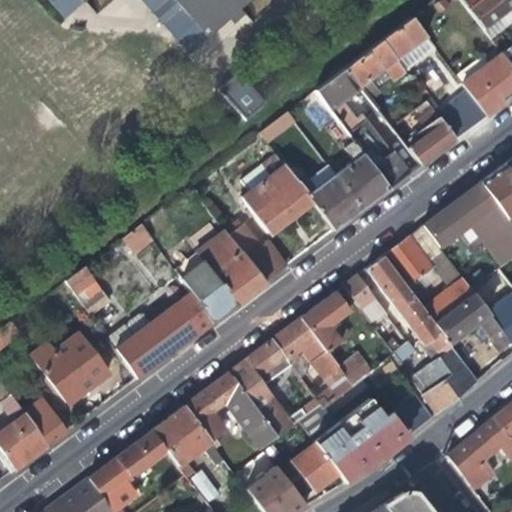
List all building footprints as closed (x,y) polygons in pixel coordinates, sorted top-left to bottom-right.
[(67,0),(37,0),(59,24),(76,10),(67,0)] [(67,0),(76,10),(79,7),(72,0),(67,0)] [(86,0),(163,0),(202,43),(250,0),(72,0),(79,7),(86,0)] [(131,0),(184,58),(202,43),(163,0),(131,0)] [(511,7),(511,0),(457,0),(481,31),(511,7)] [(409,18),(378,42),(394,64),(424,39),(409,18)] [(431,48),(424,39),(394,64),(400,72),(431,48)] [(394,64),(378,42),(343,69),(358,89),(359,90),(383,71),(388,77),(392,82),(401,74),(400,72),(394,64)] [(511,51),(503,59),(511,71),(511,51)] [(497,98),(511,86),(511,71),(503,59),(500,55),(459,86),(483,118),(501,104),(497,98)] [(340,103),(358,89),(343,69),(313,92),(351,142),(386,190),(404,177),(372,134),(377,130),(373,125),(368,129),(363,122),(357,126),(340,103)] [(363,97),(388,77),(383,71),(359,90),(363,97)] [(220,89),(246,118),(265,101),(238,72),(220,89)] [(433,117),(437,122),(452,141),(474,124),(456,100),(433,117)] [(430,113),(423,104),(414,111),(413,111),(420,122),(430,113)] [(293,123),(286,113),(258,135),(265,144),(293,123)] [(417,168),(452,141),(437,122),(407,145),(409,149),(405,152),(417,168)] [(349,161),(332,174),(359,211),(386,190),(351,142),(341,150),(349,161)] [(511,158),(501,166),(511,180),(511,158)] [(511,180),(501,166),(477,185),(505,222),(511,216),(511,180)] [(326,167),(298,189),(311,206),(331,232),(359,211),(332,174),(326,167)] [(267,238),(311,206),(298,189),(283,169),(240,202),(267,238)] [(511,231),(505,222),(477,185),(462,196),(420,229),(436,250),(467,226),(499,268),(511,257),(511,231)] [(240,225),(224,237),(243,261),(261,285),(284,267),(265,244),(259,249),(240,225)] [(150,242),(139,226),(111,247),(115,253),(125,246),(133,256),(150,242)] [(195,255),(210,274),(233,306),(261,285),(243,261),(224,237),(223,235),(195,255)] [(438,280),(406,238),(380,258),(404,290),(411,284),(420,294),(438,280)] [(452,288),(420,312),(431,327),(471,297),(439,254),(431,261),(452,288)] [(410,345),(412,348),(434,330),(431,327),(420,312),(404,290),(380,258),(363,272),(415,341),(410,345)] [(106,302),(80,268),(62,282),(87,317),(106,302)] [(498,299),(511,289),(511,288),(501,272),(486,282),(498,299)] [(186,292),(194,303),(209,324),(233,306),(210,274),(186,292)] [(370,300),(354,279),(339,289),(356,311),(370,300)] [(346,313),(332,295),(298,321),(325,356),(329,353),(327,349),(333,345),(324,334),(330,330),(336,325),(333,322),(346,313)] [(494,326),(471,297),(431,327),(434,330),(446,346),(469,330),(476,324),(484,336),(487,340),(498,355),(509,346),(494,326)] [(119,360),(134,381),(209,324),(194,303),(119,360)] [(511,329),(503,319),(494,326),(509,346),(511,344),(511,329)] [(320,410),(349,386),(337,370),(325,356),(298,321),(267,343),(282,363),(292,356),(298,352),(328,391),(317,399),(320,403),(316,406),(319,411),(320,410)] [(8,323),(0,329),(0,348),(18,336),(8,323)] [(469,330),(478,341),(484,336),(476,324),(469,330)] [(338,341),(330,330),(324,334),(333,345),(338,341)] [(455,402),(475,385),(446,346),(434,330),(412,348),(419,356),(424,352),(422,349),(428,344),(439,358),(433,364),(408,384),(435,419),(455,402)] [(27,357),(64,404),(83,390),(105,374),(76,334),(49,353),(43,345),(27,357)] [(484,336),(478,341),(481,345),(487,340),(484,336)] [(259,388),(287,369),(282,363),(267,343),(226,375),(276,442),(297,427),(304,422),(298,414),(285,425),(274,409),(279,405),(275,399),(269,403),(259,388)] [(424,352),(433,364),(439,358),(428,344),(422,349),(424,352)] [(388,353),(382,359),(388,367),(395,362),(388,353)] [(306,375),(292,356),(282,363),(287,369),(297,382),(306,375)] [(349,360),(337,370),(349,386),(361,376),(349,360)] [(259,455),(276,442),(226,375),(206,391),(181,409),(213,453),(218,449),(214,443),(224,436),(211,418),(224,409),(259,455)] [(25,463),(46,447),(21,414),(11,399),(7,402),(9,405),(6,408),(16,422),(11,426),(0,434),(0,455),(13,472),(25,463)] [(41,400),(21,414),(46,447),(65,433),(41,400)] [(394,415),(412,438),(430,423),(413,401),(394,415)] [(0,406),(0,410),(11,426),(16,422),(6,408),(9,405),(7,402),(0,406)] [(511,402),(507,406),(490,420),(511,446),(511,402)] [(368,475),(380,465),(400,448),(367,406),(336,432),(320,410),(319,411),(304,422),(297,427),(314,449),(337,479),(344,489),(359,480),(368,475)] [(221,463),(213,453),(181,409),(173,415),(149,433),(162,451),(165,454),(177,470),(201,452),(213,468),(221,463)] [(511,458),(511,446),(490,420),(443,458),(469,493),(484,481),(497,471),(485,457),(494,450),(505,464),(511,458)] [(137,475),(165,454),(162,451),(149,433),(119,455),(85,481),(107,511),(112,511),(133,497),(124,484),(128,482),(125,476),(134,471),(137,475)] [(324,489),(337,479),(314,449),(278,477),(301,507),(324,489)] [(185,481),(200,500),(215,489),(201,470),(185,481)] [(304,511),(301,507),(278,477),(275,473),(245,495),(257,511),(304,511)] [(107,511),(85,481),(59,500),(43,511),(107,511)] [(424,511),(411,495),(401,493),(379,507),(383,511),(424,511)]
